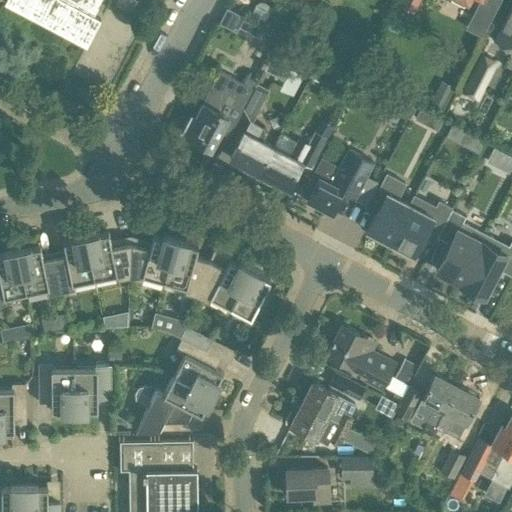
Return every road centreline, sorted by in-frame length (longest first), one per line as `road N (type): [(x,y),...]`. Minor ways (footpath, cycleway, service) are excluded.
road 1 (residential): [(245,511),(241,425),(334,256)]
road 2 (residential): [(334,256),(119,151)]
road 3 (residential): [(511,347),(334,256)]
road 4 (residential): [(119,151),(200,0)]
road 5 (residential): [(119,151),(0,90)]
road 6 (residential): [(100,498),(98,473),(84,459),(0,461)]
